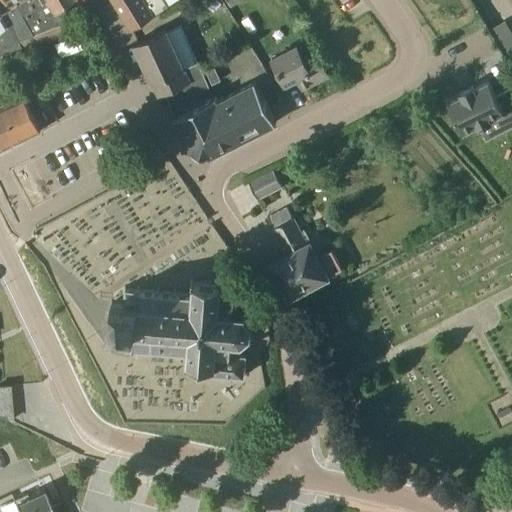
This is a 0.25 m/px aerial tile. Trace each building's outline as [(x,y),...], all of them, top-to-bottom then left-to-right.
[(19,43),(0,0),(0,55),(22,48),(19,43)] [(35,36),(58,26),(41,0),(0,0),(19,43),(35,36)] [(41,0),(58,26),(86,13),(85,12),(85,13),(77,1),(77,0),(41,0)] [(113,0),(131,29),(168,6),(164,0),(113,0)] [(153,83),(159,95),(160,95),(159,95),(204,73),(197,60),(184,67),(167,30),(134,43),(153,83)] [(315,49),(304,55),(298,43),(271,56),(285,84),(298,77),(303,87),(328,74),(315,49)] [(174,119),(175,119),(190,149),(194,150),(193,151),(207,155),(207,154),(211,155),(275,122),(277,122),(255,81),(254,82),(217,101),(215,96),(174,117),(174,119)] [(460,91),(462,95),(448,102),(463,130),(498,112),(507,129),(511,125),(511,86),(497,95),(489,81),(475,88),(473,85),(460,91)] [(0,148),(41,129),(24,95),(0,105),(0,148)] [(282,184),(274,169),(249,182),(258,198),(282,184)] [(271,263),(288,295),(289,296),(336,274),(328,256),(316,262),(308,246),(302,249),(286,216),(271,223),(287,254),(271,263)] [(243,344),(245,343),(244,340),(251,334),(254,336),(256,333),(252,331),(253,323),(257,322),(256,319),(252,320),(246,314),(248,310),(245,309),(244,312),(235,312),(236,299),(239,297),(237,294),(234,297),(221,296),(222,286),(225,283),(224,281),(220,284),(196,281),(193,279),(191,281),(194,284),(193,293),(177,292),(177,289),(174,288),(174,292),(160,291),(160,287),(157,287),(157,290),(140,289),(140,286),(137,285),(137,289),(128,288),(125,286),(123,288),(125,290),(124,303),(111,301),(108,330),(120,331),(119,344),(117,346),(119,348),(121,346),(133,347),(133,350),(135,350),(136,347),(152,348),(152,352),(155,352),(155,349),(170,350),(169,353),(172,353),(173,350),(189,351),(188,361),(184,363),(186,365),(189,363),(213,365),(213,369),(213,373),(245,376),(247,354),(242,353),(243,344)] [(0,413),(12,420),(9,385),(0,386),(0,413)] [(106,492),(114,511),(130,511),(120,487),(106,492)] [(14,500),(0,506),(0,509),(1,511),(50,511),(54,510),(44,489),(29,496),(27,493),(13,499),(14,500)]
